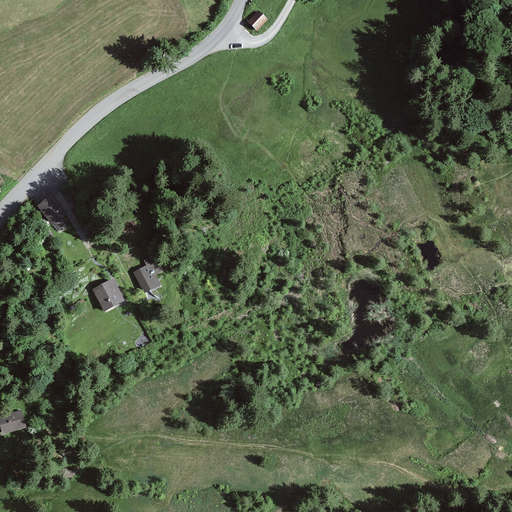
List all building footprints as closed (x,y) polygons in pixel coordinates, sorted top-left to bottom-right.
[(267,20),(259,13),(250,22),(257,30),(267,20)] [(61,213),(45,198),(35,208),(51,223),(61,213)] [(155,263),(131,276),(140,294),(157,286),(152,277),(160,273),(155,263)] [(112,278),(90,289),(101,313),(124,302),(112,278)] [(21,414),(0,419),(0,423),(3,433),(25,427),(21,414)]
